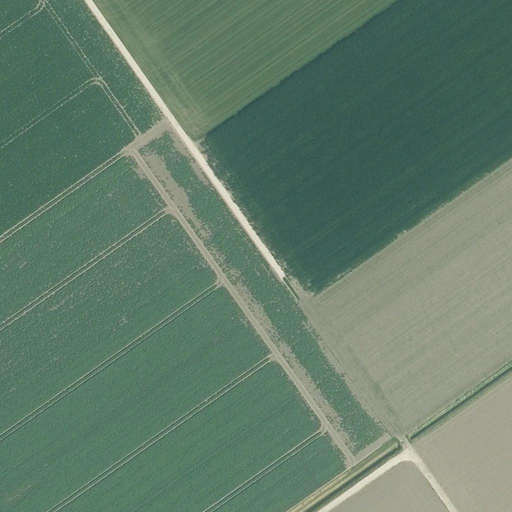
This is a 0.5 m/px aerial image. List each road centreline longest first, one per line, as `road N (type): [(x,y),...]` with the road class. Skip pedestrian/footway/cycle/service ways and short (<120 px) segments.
road 1 (track): [(281,277),(87,0)]
road 2 (track): [(452,511),(409,451),(324,511)]
